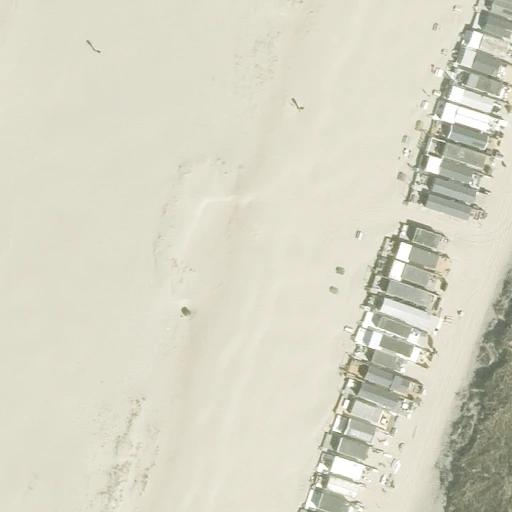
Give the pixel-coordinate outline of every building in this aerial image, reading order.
[(511,45),(487,37),(480,55),(511,66),(511,45)] [(511,84),(511,66),(480,55),(473,74),(511,88),(511,84)] [(511,88),(473,74),(467,93),(504,107),(511,88)] [(504,107),(467,93),(460,112),(498,126),(504,107)] [(498,126),(460,112),(453,131),(491,144),(498,126)] [(491,144),(453,131),(447,150),(484,163),(491,144)] [(484,163),(447,150),(440,169),(478,182),(484,163)] [(478,182),(440,169),(433,188),(471,201),(478,182)] [(471,201),(433,188),(427,207),(464,220),(471,201)] [(464,220),(427,207),(420,226),(458,239),(464,220)] [(458,239),(420,226),(413,245),(451,258),(458,239)] [(451,258),(413,245),(407,264),(444,277),(451,258)] [(444,277),(407,264),(400,283),(438,296),(444,277)] [(438,296),(400,283),(393,302),(431,315),(438,296)] [(431,315),(393,302),(387,321),(425,334),(431,315)] [(425,334),(387,321),(380,339),(418,353),(425,334)] [(418,353),(380,339),(373,358),(411,372),(418,353)] [(411,372),(373,358),(367,377),(405,391),(411,372)] [(405,391),(367,377),(360,396),(398,410),(405,391)] [(398,410),(360,396),(354,415),(391,428),(398,410)] [(391,428),(354,415),(347,434),(385,447),(391,428)] [(385,447),(347,434),(340,453),(378,466),(385,447)] [(378,466),(340,453),(334,472),(371,485),(378,466)] [(371,485),(334,472),(327,491),(365,504),(371,485)] [(361,511),(365,504),(327,491),(320,510),(326,511),(361,511)]
